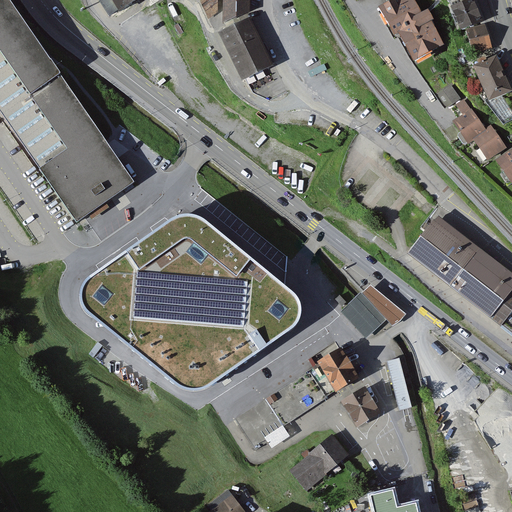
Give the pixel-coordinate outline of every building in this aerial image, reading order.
[(0,0),(0,108),(82,223),(140,186),(66,81),(69,79),(10,0),(0,0)] [(101,0),(110,14),(118,8),(120,11),(137,0),(101,0)] [(201,0),(210,17),(217,12),(216,0),(201,0)] [(248,0),(224,0),(225,20),(249,10),(248,0)] [(412,0),(396,0),(382,8),(395,32),(400,30),(415,58),(442,44),(430,21),(434,19),(428,9),(420,14),(412,0)] [(470,0),(447,0),(448,2),(449,1),(453,10),(472,2),(470,0)] [(472,2),(453,10),(462,30),(481,22),(472,2)] [(249,20),(221,34),(243,78),(271,64),(249,20)] [(483,26),(466,32),(473,54),(490,49),(483,26)] [(511,89),(496,56),(474,66),(491,101),(511,91),(511,89)] [(451,85),(444,90),(453,103),(460,99),(451,85)] [(465,117),(457,123),(474,146),(479,143),(494,162),(510,150),(492,127),(488,130),(466,101),(458,107),(465,117)] [(511,153),(500,162),(511,178),(511,153)] [(511,268),(437,211),(408,248),(501,324),(503,322),(511,310),(511,268)] [(176,217),(169,220),(93,274),(87,279),(83,287),(81,292),(80,299),(81,305),(85,310),(175,384),(182,388),(190,391),(199,390),(211,385),(290,330),(296,326),(300,321),(301,311),(301,304),(298,297),(294,292),(203,218),(197,215),(190,214),(181,215),(176,217)] [(360,293),(342,312),(367,339),(386,320),(392,326),(401,320),(406,314),(371,285),(362,294),(360,293)] [(511,310),(503,322),(511,328),(511,310)] [(346,350),(323,363),(324,364),(339,391),(340,393),(363,380),(346,350)] [(400,412),(413,408),(400,359),(387,363),(400,412)] [(324,364),(236,420),(255,450),(289,431),(285,425),(328,400),(326,397),(339,391),(324,364)] [(370,387),(345,402),(361,428),(386,413),(370,387)] [(336,435),(283,477),(300,498),(353,456),(336,435)] [(371,495),(374,511),(419,511),(418,503),(398,507),(394,490),(371,495)] [(246,511),(234,495),(211,511),(246,511)]
